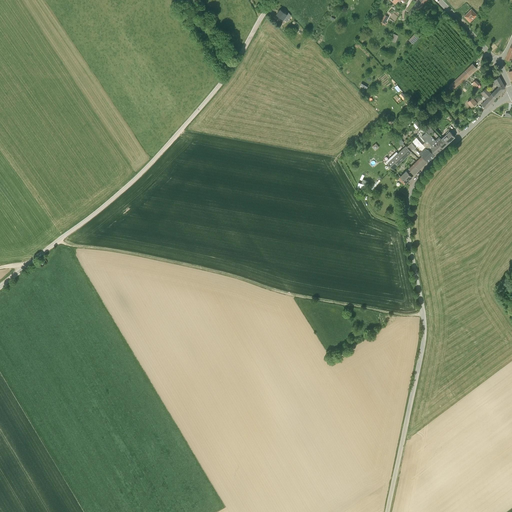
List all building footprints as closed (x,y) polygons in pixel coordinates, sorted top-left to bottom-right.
[(416,14),(418,12),(426,0),(419,0),(413,8),(411,11),(416,14)] [(291,16),(288,12),(287,14),(280,9),(277,14),(283,19),(287,22),(291,16)] [(477,15),(471,10),(465,16),(470,21),(477,15)] [(386,24),(390,16),(385,14),(381,22),(386,24)] [(414,44),(420,37),(415,33),(409,40),(414,44)] [(450,85),(453,89),(476,68),(472,64),(450,85)] [(499,87),(492,94),(496,97),(505,87),(499,76),(493,80),(499,87)] [(481,93),(484,96),(482,98),(485,101),(482,104),(486,108),(496,97),(492,94),(486,88),(481,93)] [(477,103),(477,102),(475,99),(474,99),(472,98),(468,102),(472,107),(477,103)] [(463,113),(459,116),(454,120),(457,123),(466,117),(463,113)] [(393,128),(398,133),(403,129),(398,124),(393,128)] [(429,126),(424,130),(426,132),(429,135),(430,135),(434,131),(429,126)] [(442,148),(455,137),(450,131),(441,139),(439,137),(435,141),(442,148)] [(425,142),(422,144),(427,149),(428,149),(430,150),(435,155),(435,154),(437,152),(442,148),(435,141),(430,135),(429,135),(426,132),(421,137),(425,142)] [(422,156),(428,162),(431,159),(434,155),(435,155),(430,150),(428,149),(427,149),(422,144),(416,137),(411,142),(416,147),(418,146),(422,150),(419,153),(422,156)] [(386,162),(388,164),(393,169),(411,152),(411,151),(410,151),(412,149),(413,150),(416,147),(411,142),(410,143),(406,147),(406,146),(398,154),(396,151),(386,162)] [(419,170),(428,162),(422,156),(410,168),(409,168),(400,177),(406,183),(407,182),(409,181),(409,180),(419,170)] [(365,192),(367,185),(362,184),(359,183),(357,189),(365,192)]
